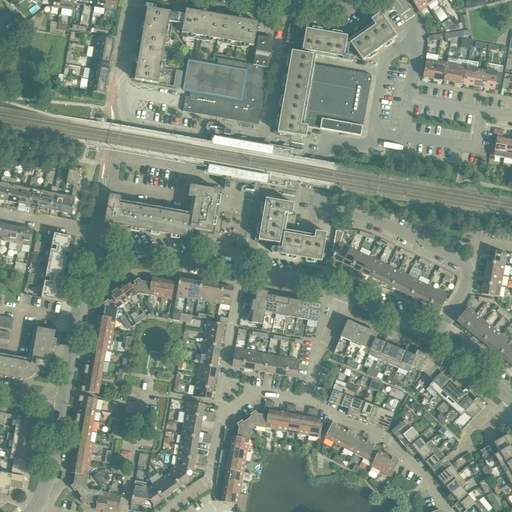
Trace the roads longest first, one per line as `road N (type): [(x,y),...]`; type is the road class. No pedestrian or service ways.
road 1 (residential): [(468,263),(379,221),(309,202),(319,143),(393,140),(407,99)]
road 2 (tertiary): [(344,293),(139,252),(105,257)]
road 3 (residential): [(167,511),(208,479),(219,419),(262,390),(307,399)]
road 4 (residential): [(307,399),(384,439),(448,511)]
road 5 (tertiary): [(59,407),(80,291),(105,257)]
road 6 (residential): [(126,511),(149,379)]
road 7 (residential): [(105,257),(91,232),(0,214)]
